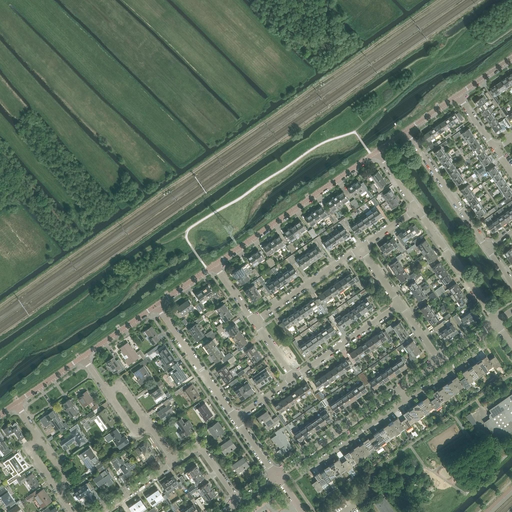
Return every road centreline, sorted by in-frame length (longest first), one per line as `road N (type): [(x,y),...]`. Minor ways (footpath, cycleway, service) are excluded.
road 1 (track): [(440,0),(0,306)]
road 2 (residential): [(214,264),(377,151)]
road 3 (residential): [(486,248),(406,131)]
road 4 (residential): [(293,463),(304,470),(407,399)]
road 5 (residential): [(495,322),(417,209)]
road 6 (residential): [(235,417),(156,305)]
road 7 (residential): [(293,463),(400,389)]
road 8 (residential): [(294,378),(400,303)]
road 9 (residential): [(254,322),(360,247)]
